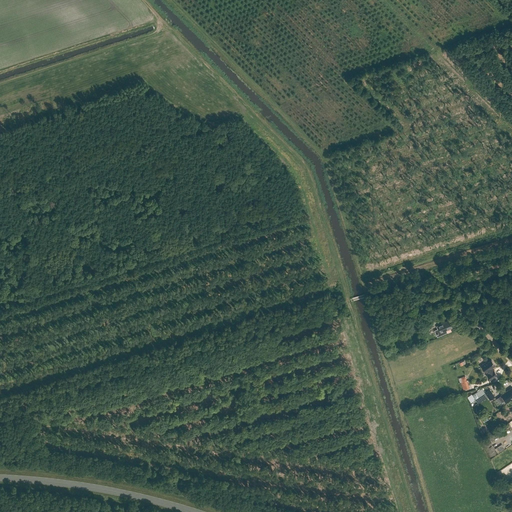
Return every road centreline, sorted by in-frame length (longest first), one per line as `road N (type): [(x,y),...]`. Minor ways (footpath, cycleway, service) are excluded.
road 1 (track): [(0,410),(349,299)]
road 2 (primary): [(0,478),(104,489),(193,511)]
road 3 (track): [(511,252),(365,295)]
